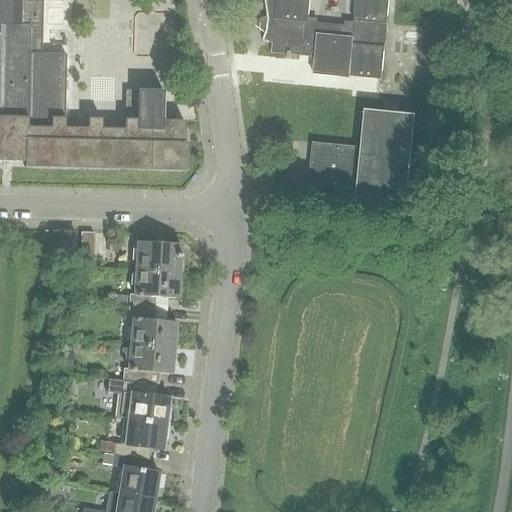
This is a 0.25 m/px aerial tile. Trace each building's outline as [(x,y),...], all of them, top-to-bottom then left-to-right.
[(162,122),(163,93),(163,92),(138,92),(137,120),(124,120),(124,130),(101,130),(101,120),(87,119),(87,129),(64,128),(66,55),(41,54),(42,2),(63,2),(62,0),(0,0),(0,162),(24,164),(24,168),(186,172),(187,144),(183,144),(184,122),(162,122)] [(267,0),(271,23),(270,33),(262,44),(263,44),(266,41),(272,46),(272,54),(287,56),(287,59),(292,60),(292,56),(315,58),(313,75),(350,79),(350,77),(381,81),(388,0),(355,0),(353,28),(308,23),(310,0),(267,0)] [(407,196),(423,198),(427,155),(412,153),(416,115),(365,110),(361,149),(312,143),(308,187),(356,192),(356,198),(407,203),(407,196)] [(53,261),(74,261),(74,233),(53,233),(53,261)] [(92,267),(93,234),(80,234),(80,267),(92,267)] [(179,272),(180,246),(136,243),(135,269),(179,272)] [(177,300),(179,272),(135,269),(133,295),(129,295),(129,296),(116,295),(115,306),(128,307),(156,309),(157,299),(177,300)] [(133,320),(130,345),(173,349),(175,324),(154,321),(156,309),(128,307),(127,319),(133,320)] [(171,376),(173,349),(130,345),(128,369),(123,369),(121,381),(158,385),(160,374),(171,376)] [(54,354),(53,368),(65,369),(66,355),(54,354)] [(157,397),(158,385),(121,381),(121,383),(107,381),(106,394),(117,395),(115,418),(127,419),(127,420),(166,425),(169,399),(157,397)] [(162,452),(166,425),(127,420),(124,446),(113,445),(112,456),(147,462),(148,450),(162,452)] [(100,443),(99,453),(110,454),(111,444),(100,443)] [(103,455),(102,466),(111,467),(112,456),(103,455)] [(147,462),(112,456),(111,467),(122,469),(118,494),(154,500),(159,474),(145,472),(147,462)] [(152,511),(154,500),(118,494),(115,511),(152,511)]
